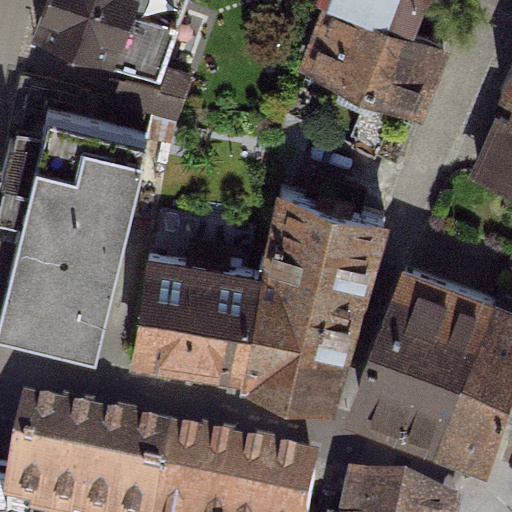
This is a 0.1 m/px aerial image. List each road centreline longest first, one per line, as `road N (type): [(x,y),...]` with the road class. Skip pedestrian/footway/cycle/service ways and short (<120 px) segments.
road 1 (residential): [(484,511),(413,465),(338,438),(0,377)]
road 2 (residential): [(492,0),(400,230)]
